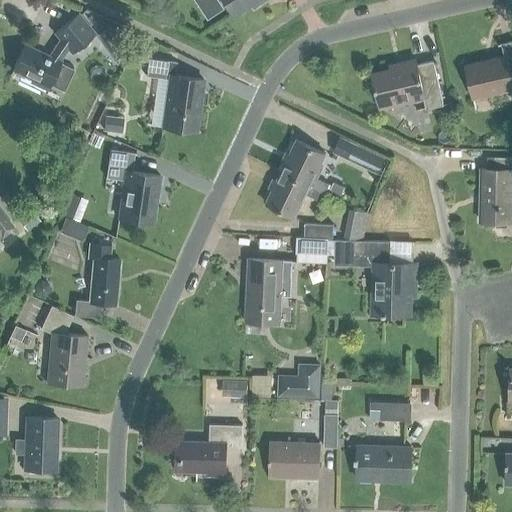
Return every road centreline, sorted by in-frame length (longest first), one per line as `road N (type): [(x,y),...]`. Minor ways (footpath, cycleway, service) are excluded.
road 1 (residential): [(114,511),(127,390),(277,71),(319,38),(483,0)]
road 2 (residential): [(455,511),(459,299)]
